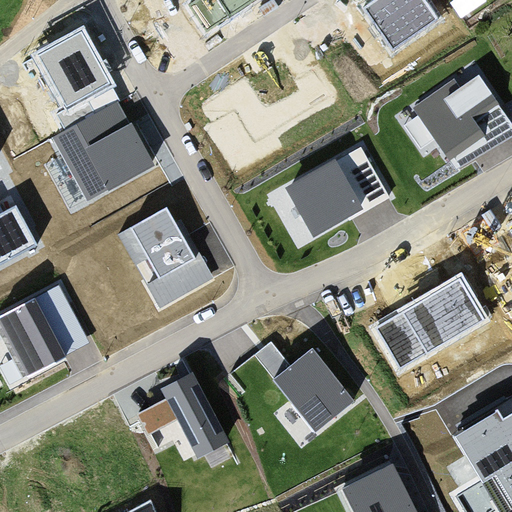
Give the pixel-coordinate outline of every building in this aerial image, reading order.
[(255,0),(195,0),(188,5),(205,31),(255,0)] [(434,19),(420,0),(377,0),(366,8),(393,47),(434,19)] [(109,83),(81,31),(38,54),(66,106),(109,83)] [(453,81),(414,107),(457,169),(511,131),(511,127),(477,77),(459,89),(453,81)] [(151,164),(117,103),(54,138),(88,199),(151,164)] [(334,161),(287,188),(314,235),(361,208),(334,161)] [(0,214),(0,261),(33,244),(15,209),(1,216),(0,214)] [(192,258),(165,210),(133,228),(160,276),(192,258)] [(483,318),(460,278),(377,327),(401,367),(483,318)] [(59,287),(33,301),(62,356),(88,342),(59,287)] [(33,301),(0,318),(0,332),(23,376),(62,356),(33,301)] [(352,400),(312,350),(275,380),(315,430),(352,400)] [(228,441),(192,373),(162,389),(168,400),(139,415),(148,432),(177,417),(198,457),(228,441)] [(496,413),(457,436),(501,511),(511,511),(511,415),(501,422),(496,413)] [(415,511),(392,466),(345,489),(356,511),(415,511)]
